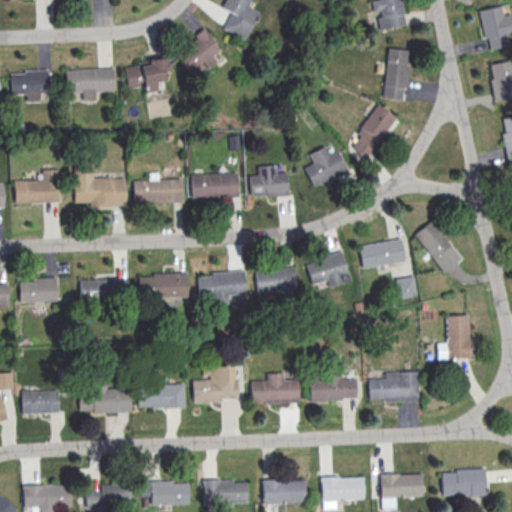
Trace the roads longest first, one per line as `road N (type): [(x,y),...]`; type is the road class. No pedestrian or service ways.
road 1 (residential): [(507,332),(503,367),(486,400),(450,427),(0,452)]
road 2 (residential): [(393,178),(316,225),(288,232),(0,245)]
road 3 (residential): [(511,355),(436,0)]
road 4 (residential): [(180,0),(129,30),(0,36)]
road 5 (residential): [(448,55),(439,107),(393,178)]
